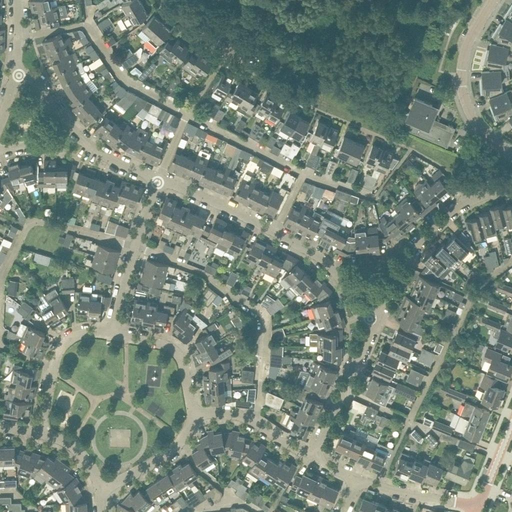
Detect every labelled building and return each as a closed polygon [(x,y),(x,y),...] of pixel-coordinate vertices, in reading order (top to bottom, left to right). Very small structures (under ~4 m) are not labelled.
[(31,0),(30,0),(32,12),(39,11),(38,10),(51,7),(50,1),(53,0),(31,0)] [(109,0),(103,0),(96,4),(99,9),(111,3),(109,0)] [(139,0),(129,0),(129,1),(121,5),(127,14),(127,15),(143,5),(139,0)] [(67,15),(65,5),(58,5),(51,7),(38,10),(39,11),(40,17),(34,18),(36,29),(50,26),(49,20),(56,18),(57,19),(59,18),(67,15)] [(149,15),(143,5),(127,15),(127,14),(120,18),(126,28),(149,15)] [(154,15),(148,23),(142,29),(150,36),(163,23),(154,15)] [(97,25),(100,30),(112,22),(109,17),(97,25)] [(511,22),(506,19),(500,27),(499,26),(492,37),(494,38),(493,38),(498,41),(497,45),(511,48),(511,22)] [(100,30),(104,35),(115,27),(112,22),(100,30)] [(163,23),(144,44),(152,51),(171,30),(163,23)] [(63,39),(61,34),(42,42),(47,52),(71,42),(69,37),(63,39)] [(89,41),(84,34),(77,39),(78,41),(80,40),(83,45),(89,41)] [(168,41),(161,49),(158,53),(170,62),(175,55),(181,60),(190,49),(178,39),(173,45),(168,41)] [(73,46),(71,42),(47,52),(51,63),(53,62),(53,61),(69,55),(69,54),(67,49),(73,46)] [(497,45),(490,43),(488,53),(486,52),(483,65),(485,65),(485,66),(490,67),(490,71),(504,70),(504,64),(505,59),(511,58),(511,48),(497,45)] [(91,44),(86,48),(85,48),(90,56),(96,52),(91,44)] [(129,48),(126,50),(118,56),(121,61),(134,52),(133,53),(129,48)] [(69,55),(53,61),(53,62),(57,71),(76,64),(78,63),(77,60),(79,60),(75,52),(69,54),(69,55)] [(102,61),(96,52),(90,56),(94,61),(92,63),(94,66),(102,61)] [(139,59),(134,52),(121,61),(126,68),(139,59)] [(191,54),(185,62),(182,67),(195,76),(200,69),(206,73),(214,61),(201,52),(197,58),(191,54)] [(109,71),(102,61),(94,66),(98,73),(100,71),(103,75),(109,71)] [(155,66),(150,63),(139,76),(137,78),(143,81),(155,66)] [(80,74),(76,64),(57,71),(62,83),(80,74)] [(510,79),(509,69),(504,70),(490,71),(482,71),(483,82),(481,82),(481,94),(484,94),(484,95),(489,94),(490,98),(503,93),(501,87),(501,82),(510,79)] [(223,73),(213,90),(225,97),(230,87),(228,86),(233,78),(223,73)] [(85,83),(80,74),(62,83),(69,95),(85,83)] [(177,75),(172,81),(164,92),(170,95),(180,82),(179,77),(177,75)] [(114,79),(108,85),(112,89),(118,84),(114,79)] [(234,90),(231,88),(223,101),(228,104),(231,99),(239,104),(248,87),(239,82),(234,90)] [(93,91),(85,83),(69,95),(70,95),(74,101),(70,105),(73,108),(93,91)] [(122,86),(118,84),(112,89),(115,87),(119,90),(116,93),(120,97),(127,91),(123,87),(122,86)] [(248,87),(236,109),(244,114),(244,113),(249,116),(257,103),(254,101),(258,93),(248,87)] [(511,101),(511,89),(503,93),(490,98),(493,108),(491,108),(496,120),(498,119),(498,120),(503,118),(505,121),(505,122),(509,119),(509,118),(511,115),(511,106),(511,103),(511,101)] [(122,98),(120,99),(130,106),(133,101),(137,96),(132,93),(127,90),(127,91),(122,98)] [(96,95),(93,91),(73,108),(80,117),(95,104),(91,99),(96,95)] [(267,93),(262,102),(256,111),(266,116),(276,99),(267,93)] [(407,129),(427,137),(432,124),(431,123),(438,106),(437,106),(437,107),(414,97),(414,98),(406,120),(406,121),(407,120),(411,122),(408,129),(407,128),(407,129)] [(139,104),(143,107),(147,101),(142,98),(140,102),(139,104)] [(276,99),(266,116),(276,122),(286,104),(276,99)] [(147,101),(143,107),(148,112),(152,103),(147,101)] [(157,117),(162,108),(152,103),(148,112),(157,117)] [(215,103),(208,115),(213,118),(218,109),(220,106),(215,103)] [(99,109),(95,104),(80,117),(87,125),(95,119),(107,108),(104,104),(99,109)] [(226,108),(220,105),(220,106),(218,109),(213,118),(219,121),(226,108)] [(169,112),(162,108),(157,117),(164,120),(169,112)] [(110,111),(100,123),(94,131),(102,138),(115,123),(110,119),(114,114),(110,111)] [(290,111),(285,120),(280,128),(290,134),(300,117),(290,111)] [(180,118),(169,112),(164,120),(176,127),(180,118)] [(300,117),(290,134),(300,140),(309,122),(300,117)] [(246,122),(241,120),(235,129),(240,132),(246,122)] [(115,123),(103,138),(111,145),(127,124),(124,121),(120,126),(115,123)] [(188,122),(184,130),(184,131),(188,132),(188,134),(192,136),(192,134),(194,135),(198,127),(188,122)] [(318,122),(314,131),(310,140),(315,142),(305,165),(311,167),(328,126),(318,122)] [(260,126),(255,123),(248,136),(253,138),(260,126)] [(136,131),(127,124),(111,145),(115,148),(119,143),(125,148),(136,131)] [(454,133),(432,124),(427,137),(446,145),(446,146),(452,133),(454,134),(454,133)] [(266,129),(260,126),(253,138),(258,142),(266,129)] [(316,155),(320,144),(328,126),(311,167),(316,169),(320,160),(322,157),(316,155)] [(328,126),(320,144),(331,149),(339,130),(328,126)] [(148,131),(138,127),(136,131),(125,148),(126,148),(137,154),(138,154),(146,136),(147,132),(148,131)] [(278,129),(276,128),(270,138),(266,145),(271,148),(278,137),(275,135),(278,129)] [(152,134),(147,132),(146,136),(138,154),(137,154),(136,156),(146,161),(155,143),(149,140),(152,134)] [(158,137),(155,143),(146,161),(157,165),(168,142),(158,137)] [(223,140),(217,137),(214,145),(219,147),(223,140)] [(344,137),(340,146),(336,155),(346,159),(354,141),(344,137)] [(364,145),(354,141),(346,159),(357,163),(361,152),(362,153),(363,151),(362,151),(364,145)] [(237,147),(227,142),(223,152),(232,156),(234,153),(237,147)] [(285,143),(280,151),(288,155),(293,159),(298,150),(299,149),(300,147),(292,143),(291,146),(285,143)] [(365,163),(375,167),(383,149),(372,144),(365,163)] [(182,148),(178,146),(168,170),(178,174),(186,156),(180,154),(182,148)] [(393,153),(383,149),(375,167),(385,172),(393,153)] [(191,158),(186,156),(178,174),(188,178),(198,154),(194,152),(191,158)] [(208,159),(198,154),(188,178),(188,179),(191,173),(196,175),(194,181),(198,183),(208,159)] [(27,165),(20,166),(24,179),(24,182),(25,185),(37,182),(36,181),(38,181),(39,166),(36,157),(25,160),(27,165)] [(213,160),(208,159),(198,183),(208,187),(216,169),(210,166),(213,160)] [(11,176),(2,179),(10,192),(14,188),(15,189),(19,188),(17,181),(24,179),(20,166),(19,160),(7,163),(11,176)] [(56,166),(56,160),(44,160),(44,172),(38,172),(38,186),(39,191),(41,190),(41,186),(55,186),(56,166)] [(274,165),(264,160),(259,170),(269,175),(274,165)] [(337,163),(330,160),(324,172),(331,175),(337,163)] [(62,166),(56,166),(55,186),(67,186),(67,178),(72,178),(77,165),(67,162),(62,162),(62,166)] [(221,171),(216,169),(208,187),(218,191),(228,167),(224,165),(221,171)] [(233,169),(228,167),(218,191),(229,196),(236,177),(230,175),(233,169)] [(284,170),(276,167),(273,173),(280,177),(279,179),(279,180),(284,170)] [(79,172),(75,182),(72,191),(82,194),(91,170),(87,168),(85,174),(79,172)] [(352,168),(351,170),(347,181),(353,183),(358,170),(352,168)] [(449,180),(440,169),(432,176),(436,181),(431,185),(427,180),(431,185),(439,196),(443,201),(452,193),(445,184),(449,180)] [(96,171),(91,170),(82,194),(93,198),(99,179),(94,177),(96,171)] [(371,175),(366,173),(361,186),(366,188),(371,175)] [(377,178),(371,175),(366,188),(372,190),(377,178)] [(251,176),(249,181),(243,178),(238,187),(234,196),(244,201),(243,203),(255,180),(254,179),(255,178),(251,176)] [(0,181),(0,203),(10,192),(2,179),(0,181)] [(110,183),(99,179),(93,198),(88,211),(94,213),(97,205),(95,204),(96,202),(102,204),(110,183)] [(259,182),(255,180),(243,203),(253,208),(262,190),(256,187),(259,182)] [(431,185),(427,180),(423,184),(419,183),(414,187),(414,190),(413,191),(429,210),(437,203),(434,200),(439,196),(431,185)] [(122,181),(115,200),(110,214),(111,214),(114,205),(118,207),(120,201),(126,203),(133,184),(122,181)] [(120,187),(110,183),(102,204),(109,207),(108,209),(106,208),(105,212),(110,214),(115,200),(120,187)] [(307,190),(313,192),(315,185),(310,183),(307,190)] [(143,188),(133,184),(126,203),(132,205),(130,211),(134,213),(143,188)] [(267,193),(262,190),(253,208),(262,213),(264,211),(274,191),(274,189),(270,187),(267,193)] [(287,189),(281,187),(279,191),(281,192),(280,194),(274,191),(264,211),(274,216),(287,189)] [(336,193),(325,189),(322,195),(328,198),(327,201),(331,203),(336,193)] [(338,189),(336,193),(331,203),(332,201),(347,206),(351,194),(338,189)] [(388,194),(384,189),(379,195),(379,198),(381,201),(388,194)] [(162,224),(166,226),(177,201),(166,197),(159,215),(165,218),(162,224)] [(407,197),(397,205),(402,210),(410,220),(411,220),(415,225),(411,220),(416,215),(418,219),(427,212),(417,199),(412,203),(407,197)] [(177,201),(166,226),(163,232),(169,235),(171,230),(169,229),(170,227),(176,230),(185,209),(175,205),(177,201)] [(506,206),(505,203),(490,207),(491,211),(495,226),(506,223),(502,207),(506,206)] [(300,204),(298,209),(292,206),(283,224),(293,229),(305,206),(300,204)] [(511,204),(506,206),(502,207),(507,226),(511,224),(511,204)] [(402,210),(397,205),(394,208),(398,213),(393,217),(406,232),(415,225),(411,220),(410,220),(402,210)] [(314,211),(305,206),(293,229),(303,234),(311,216),(314,211)] [(195,214),(185,209),(176,230),(183,233),(182,235),(180,234),(178,239),(184,241),(188,232),(195,214)] [(337,230),(340,224),(343,217),(328,209),(326,212),(318,229),(323,231),(318,242),(329,247),(332,241),(337,230)] [(311,216),(303,234),(313,239),(318,229),(326,212),(322,210),(317,219),(311,216)] [(491,211),(476,215),(476,218),(480,217),(484,232),(485,235),(486,237),(497,234),(495,229),(496,229),(495,226),(491,211)] [(205,218),(195,214),(188,232),(198,236),(205,218)] [(379,224),(387,241),(393,235),(397,239),(406,233),(393,217),(388,221),(384,216),(380,220),(381,221),(379,224)] [(206,225),(202,234),(200,238),(215,246),(227,222),(216,217),(211,228),(206,225)] [(480,217),(476,218),(465,221),(467,229),(470,228),(473,238),(485,235),(484,232),(480,217)] [(91,222),(91,221),(86,219),(83,227),(94,229),(95,223),(91,222)] [(231,224),(227,222),(215,246),(226,251),(234,233),(229,230),(231,224)] [(118,226),(107,223),(104,232),(115,234),(118,225),(118,226)] [(350,229),(340,224),(337,230),(332,241),(337,244),(334,250),(347,256),(350,242),(351,237),(350,236),(347,235),(350,229)] [(387,241),(379,224),(377,227),(366,228),(368,248),(367,248),(368,254),(380,253),(379,241),(387,241)] [(129,228),(118,225),(115,234),(126,237),(129,228)] [(367,248),(366,228),(365,228),(365,226),(361,226),(361,229),(354,229),(355,237),(351,237),(350,242),(347,256),(362,255),(361,248),(367,248)] [(240,236),(234,233),(226,251),(236,256),(239,249),(243,251),(246,243),(243,241),(244,240),(246,241),(250,233),(243,230),(240,236)] [(455,235),(446,244),(446,245),(458,256),(458,257),(460,259),(470,248),(455,235)] [(65,237),(63,243),(63,244),(63,245),(78,250),(81,240),(71,237),(70,239),(65,237)] [(3,238),(1,243),(9,247),(11,242),(3,238)] [(256,238),(252,247),(248,253),(246,252),(242,260),(249,263),(252,258),(257,261),(266,243),(256,238)] [(92,242),(90,248),(94,250),(95,247),(97,248),(95,255),(116,262),(120,251),(92,242)] [(446,244),(444,242),(435,252),(434,252),(447,264),(449,266),(458,257),(458,256),(446,245),(446,244)] [(277,248),(266,243),(257,261),(263,264),(260,269),(265,272),(274,254),(277,248)] [(165,244),(163,250),(172,253),(174,248),(165,244)] [(277,249),(277,248),(274,254),(265,272),(275,277),(280,266),(285,269),(293,257),(283,251),(280,257),(274,254),(277,249)] [(449,266),(447,264),(434,252),(435,252),(432,250),(423,260),(432,269),(427,275),(440,281),(443,277),(443,278),(452,269),(449,266)] [(499,266),(496,251),(489,253),(493,267),(499,266)] [(48,264),(50,257),(39,253),(36,252),(34,259),(48,264)] [(493,267),(489,253),(490,255),(484,257),(488,272),(494,271),(493,267)] [(116,262),(95,255),(93,262),(91,261),(91,259),(87,258),(85,264),(113,272),(116,262)] [(300,260),(293,257),(285,269),(288,272),(283,277),(291,286),(305,272),(300,267),(304,264),(300,260)] [(147,259),(144,270),(165,276),(167,269),(169,269),(169,272),(173,273),(175,267),(147,259)] [(213,261),(211,265),(207,264),(204,270),(214,275),(219,265),(213,261)] [(165,276),(144,270),(141,281),(169,289),(171,283),(166,281),(165,284),(163,283),(165,276)] [(482,277),(476,270),(474,272),(472,270),(472,271),(474,272),(473,274),(479,280),(480,279),(482,282),(487,276),(486,273),(482,277)] [(232,271),(231,273),(229,276),(221,272),(218,278),(226,282),(232,271)] [(239,275),(232,271),(226,282),(233,286),(239,275)] [(474,272),(472,271),(467,275),(469,277),(465,281),(471,287),(479,280),(473,274),(474,272)] [(97,279),(101,281),(111,284),(113,277),(99,272),(97,279)] [(299,294),(318,275),(314,272),(310,276),(305,272),(291,286),(294,289),(293,290),(297,294),(299,293),(299,294)] [(326,283),(318,275),(299,294),(303,297),(307,293),(312,297),(315,294),(319,298),(331,290),(325,284),(326,283)] [(439,285),(419,276),(414,287),(434,296),(439,285)] [(511,287),(496,281),(490,286),(511,294),(511,299),(509,307),(511,308),(511,287)] [(153,286),(139,283),(137,288),(151,292),(153,286)] [(83,286),(83,292),(79,291),(78,301),(77,311),(84,312),(83,318),(88,319),(91,293),(92,287),(83,286)] [(92,287),(91,293),(88,319),(100,320),(101,308),(106,310),(110,296),(102,294),(91,293),(92,287)] [(214,291),(209,287),(202,295),(199,299),(204,303),(214,291)] [(434,296),(414,287),(409,297),(409,298),(426,306),(430,306),(434,296)] [(48,299),(62,322),(66,319),(63,313),(68,310),(55,288),(45,294),(48,299)] [(244,289),(242,292),(240,294),(246,298),(249,293),(244,289)] [(336,303),(331,290),(319,298),(321,303),(311,306),(315,317),(334,311),(333,310),(331,305),(336,303)] [(218,294),(214,291),(204,303),(208,306),(218,294)] [(452,297),(460,300),(457,306),(463,308),(465,304),(465,303),(461,301),(464,296),(455,292),(452,297)] [(171,301),(180,303),(182,297),(173,295),(171,301)] [(409,297),(406,296),(400,308),(421,317),(424,310),(431,313),(433,309),(426,306),(409,298),(409,297)] [(272,304),(271,304),(267,308),(266,309),(271,314),(283,304),(278,298),(272,304)] [(62,322),(48,299),(44,302),(47,307),(42,311),(52,328),(62,322)] [(136,319),(143,321),(147,301),(135,299),(132,316),(130,315),(128,324),(135,326),(136,319)] [(197,310),(184,299),(181,305),(180,308),(182,310),(173,321),(178,326),(174,331),(178,334),(190,319),(191,319),(195,314),(195,313),(197,310)] [(264,299),(262,302),(260,304),(267,308),(271,304),(264,299)] [(490,300),(488,306),(504,313),(507,306),(490,300)] [(25,301),(21,306),(32,315),(36,310),(25,301)] [(159,304),(147,301),(143,321),(149,322),(148,328),(153,329),(157,309),(159,304)] [(157,309),(153,329),(164,331),(167,318),(173,319),(175,307),(165,305),(164,310),(157,309)] [(32,315),(21,306),(17,311),(28,320),(32,315)] [(344,319),(340,308),(333,310),(334,311),(315,317),(319,328),(330,325),(330,327),(334,327),(343,327),(345,326),(343,320),(344,319)] [(421,317),(400,308),(396,318),(402,321),(400,325),(406,328),(421,335),(424,328),(420,327),(421,324),(418,323),(421,317)] [(456,312),(447,308),(445,314),(454,318),(456,312)] [(511,314),(508,313),(503,325),(511,328),(511,314)] [(207,324),(195,314),(191,319),(190,319),(178,334),(187,341),(199,326),(201,328),(207,324)] [(237,329),(244,325),(238,314),(231,318),(237,329)] [(454,318),(445,314),(443,319),(450,322),(447,328),(452,330),(455,324),(452,323),(454,318)] [(478,322),(486,325),(499,331),(501,324),(488,319),(481,316),(478,322)] [(217,327),(214,322),(202,329),(205,335),(195,341),(199,346),(193,350),(196,354),(213,344),(219,341),(212,330),(217,327)] [(27,325),(22,336),(46,346),(48,342),(42,339),(45,333),(36,329),(27,325)] [(325,334),(318,334),(317,333),(309,332),(309,344),(310,345),(312,345),(317,345),(337,346),(337,339),(342,340),(342,329),(332,329),(326,328),(325,334)] [(398,331),(393,342),(410,350),(415,339),(417,340),(419,339),(421,335),(406,328),(404,333),(398,331)] [(41,357),(46,346),(22,336),(9,330),(6,335),(20,341),(20,340),(26,343),(23,349),(41,357)] [(511,335),(501,331),(495,345),(511,351),(511,335)] [(438,342),(441,344),(444,345),(448,337),(444,335),(441,340),(440,340),(438,342)] [(393,342),(388,352),(399,358),(405,361),(410,350),(393,342)] [(216,349),(213,344),(196,354),(202,364),(212,358),(215,363),(232,352),(229,347),(224,350),(222,346),(216,349)] [(317,345),(312,345),(317,346),(317,350),(324,351),(323,357),(327,357),(326,363),(331,363),(341,364),(341,358),(343,358),(344,346),(337,346),(317,345)] [(271,346),(270,353),(270,354),(283,355),(283,346),(271,346)] [(435,354),(423,348),(420,354),(433,360),(435,354)] [(501,354),(487,348),(483,359),(491,362),(487,371),(507,379),(511,365),(511,364),(498,359),(501,354)] [(388,352),(382,349),(377,360),(395,368),(399,358),(388,352)] [(283,355),(270,354),(270,365),(282,367),(283,355)] [(433,360),(420,354),(418,360),(430,365),(433,360)] [(372,371),(390,379),(395,368),(377,360),(372,371)] [(230,378),(229,361),(219,362),(220,367),(209,368),(210,375),(203,375),(204,380),(230,378)] [(314,361),(312,366),(309,371),(315,374),(327,380),(333,383),(338,372),(314,361)] [(13,369),(11,379),(11,380),(11,381),(17,382),(30,384),(32,378),(38,379),(40,369),(26,366),(25,371),(13,369)] [(247,368),(247,370),(244,370),(243,376),(253,377),(254,371),(251,370),(252,368),(247,368)] [(424,374),(412,369),(409,375),(421,380),(424,374)] [(315,374),(309,371),(302,388),(315,394),(324,398),(328,388),(324,386),(327,380),(315,374)] [(495,386),(498,379),(484,373),(480,385),(486,387),(484,392),(481,391),(478,397),(482,399),(481,400),(498,407),(505,390),(495,386)] [(421,380),(409,375),(406,380),(419,386),(421,380)] [(368,388),(366,392),(375,395),(373,400),(385,405),(391,394),(394,386),(373,377),(371,380),(369,381),(367,386),(368,388)] [(230,378),(204,380),(205,391),(224,390),(224,384),(230,383),(230,378)] [(5,393),(4,398),(21,401),(22,395),(34,397),(36,386),(30,384),(17,382),(16,388),(9,387),(8,394),(5,393)] [(416,391),(398,383),(395,390),(413,398),(416,391)] [(466,394),(442,384),(440,391),(463,400),(466,394)] [(247,388),(247,400),(256,400),(255,387),(247,388)] [(303,400),(301,406),(319,414),(323,404),(313,399),(315,394),(302,388),(298,398),(303,400)] [(225,396),(224,390),(205,391),(206,403),(232,401),(231,396),(225,396)] [(266,391),(265,403),(279,409),(284,399),(266,391)] [(353,399),(351,404),(350,406),(357,409),(356,411),(362,413),(363,411),(364,412),(363,414),(367,405),(353,399)] [(12,400),(6,400),(5,406),(5,407),(3,417),(18,419),(18,413),(30,415),(32,403),(21,401),(21,402),(12,400)] [(490,411),(465,401),(460,415),(484,425),(490,411)] [(378,410),(367,405),(363,414),(374,419),(374,418),(376,414),(378,410)] [(308,422),(313,425),(319,414),(301,406),(298,412),(292,409),(290,414),(308,422)] [(308,422),(290,414),(285,425),(292,428),(290,433),(305,440),(310,430),(305,428),(308,422)] [(484,425),(460,415),(454,429),(478,439),(484,425)] [(423,423),(442,431),(449,435),(452,428),(425,417),(423,423)] [(213,429),(208,430),(211,448),(212,452),(225,449),(224,446),(229,445),(232,432),(222,433),(221,432),(214,433),(213,429)] [(335,447),(347,452),(355,433),(356,431),(351,429),(348,435),(342,433),(335,447)] [(410,433),(418,441),(422,442),(423,438),(415,429),(410,433)] [(233,430),(232,431),(232,432),(233,431),(230,445),(229,445),(228,452),(241,454),(242,451),(246,452),(247,452),(254,440),(244,438),(246,433),(233,430)] [(455,444),(458,445),(460,439),(449,435),(442,431),(440,437),(455,443),(455,444)] [(355,433),(347,452),(359,457),(366,438),(355,433)] [(429,433),(425,437),(432,444),(436,446),(438,442),(429,433)] [(211,448),(208,434),(199,440),(201,442),(196,445),(198,448),(192,452),(202,467),(210,462),(213,460),(207,450),(211,448)] [(366,438),(359,457),(358,459),(364,462),(363,464),(367,466),(377,442),(366,438)] [(255,439),(254,440),(247,452),(246,452),(243,457),(253,464),(263,449),(264,449),(266,446),(255,439)] [(460,439),(458,445),(457,445),(472,451),(475,445),(460,439)] [(377,442),(367,466),(371,468),(373,465),(380,468),(382,462),(386,463),(392,448),(377,442)] [(2,447),(3,463),(15,462),(15,461),(14,446),(2,447)] [(18,470),(30,474),(37,453),(25,449),(24,451),(14,446),(15,461),(15,462),(20,463),(18,470)] [(253,464),(248,471),(258,478),(271,459),(265,456),(268,452),(264,449),(263,449),(253,464)] [(394,472),(407,478),(408,475),(413,462),(407,459),(408,455),(402,452),(394,472)] [(47,457),(37,453),(30,474),(35,476),(38,471),(47,478),(60,460),(56,457),(53,460),(48,456),(47,457)] [(413,462),(408,475),(422,481),(423,478),(430,462),(430,460),(424,458),(422,462),(414,459),(413,462)] [(277,463),(271,459),(261,474),(272,482),(274,478),(284,463),(283,462),(279,460),(277,463)] [(286,459),(284,463),(274,478),(284,485),(297,467),(286,459)] [(473,463),(463,459),(461,464),(451,460),(445,476),(465,484),(473,463)] [(70,467),(60,460),(47,478),(57,485),(59,482),(63,485),(75,478),(67,472),(70,467)] [(436,465),(430,462),(423,478),(437,483),(445,463),(438,460),(436,465)] [(181,463),(177,466),(191,487),(195,484),(191,479),(197,475),(189,462),(182,466),(181,463)] [(187,482),(177,466),(173,469),(174,471),(169,475),(168,475),(176,487),(177,489),(187,482)] [(169,475),(168,473),(157,480),(166,494),(176,487),(168,475),(169,475)] [(291,487),(308,495),(317,475),(312,473),(310,476),(304,473),(302,478),(296,475),(291,487)] [(328,480),(317,475),(308,495),(318,500),(328,480)] [(76,477),(75,478),(63,485),(58,489),(65,500),(68,498),(70,503),(65,503),(86,501),(79,491),(83,488),(76,477)] [(238,477),(236,481),(231,479),(228,484),(237,489),(241,483),(243,481),(243,480),(238,477)] [(166,494),(157,480),(147,487),(148,488),(155,499),(156,501),(166,494)] [(333,483),(328,480),(318,500),(330,506),(338,489),(331,486),(333,483)] [(246,487),(241,483),(237,489),(235,493),(245,500),(247,497),(249,493),(245,490),(246,487)] [(206,498),(210,495),(215,503),(221,499),(222,492),(215,487),(203,494),(206,498)] [(155,499),(148,488),(143,493),(139,490),(134,495),(131,492),(127,496),(128,497),(120,504),(134,508),(137,506),(143,511),(155,499)] [(199,488),(194,491),(201,502),(206,498),(203,494),(199,488)] [(201,502),(194,491),(192,489),(190,491),(192,493),(187,496),(189,498),(185,500),(189,506),(194,506),(201,502)] [(363,497),(358,510),(354,509),(352,511),(369,511),(374,501),(363,497)] [(86,511),(86,501),(65,503),(66,511),(86,511)] [(386,506),(374,501),(369,511),(382,511),(385,508),(386,506)]
